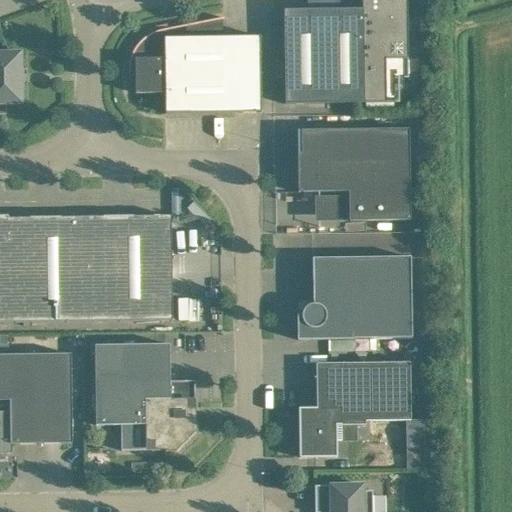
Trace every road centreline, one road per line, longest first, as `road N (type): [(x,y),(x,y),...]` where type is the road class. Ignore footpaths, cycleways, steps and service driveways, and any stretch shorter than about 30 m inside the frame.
road 1 (residential): [(5,511),(201,506),(226,494),(248,457),(241,189),(229,173),(92,164)]
road 2 (unclassified): [(92,164),(85,0)]
